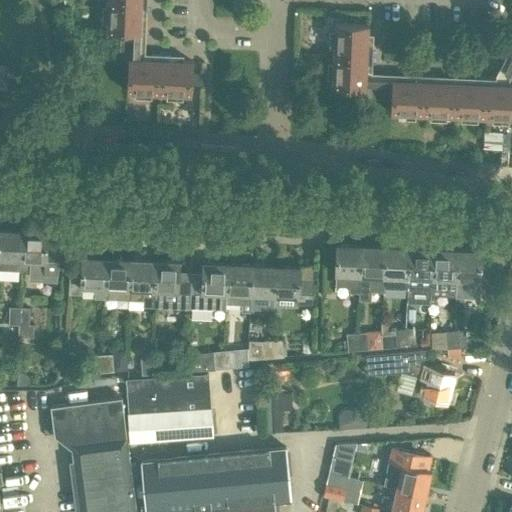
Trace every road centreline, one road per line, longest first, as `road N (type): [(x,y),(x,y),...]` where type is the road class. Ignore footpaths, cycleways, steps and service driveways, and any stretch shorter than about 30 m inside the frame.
road 1 (residential): [(0,156),(279,177)]
road 2 (residential): [(279,177),(511,201)]
road 3 (residential): [(467,511),(511,345)]
road 4 (residential): [(279,177),(283,28)]
